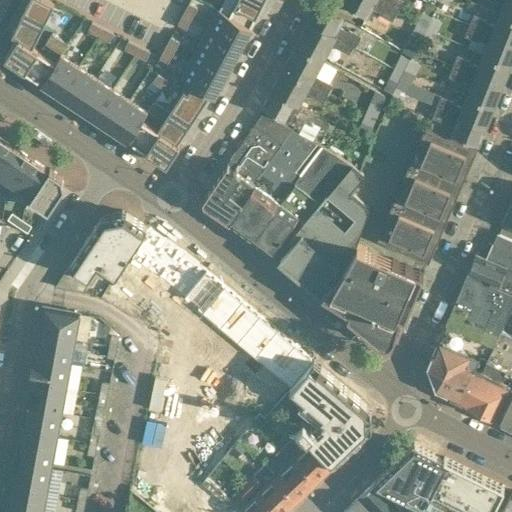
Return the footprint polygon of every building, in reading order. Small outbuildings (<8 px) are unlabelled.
[(28,0),(11,34),(17,38),(18,36),(32,46),(54,3),(49,0),(28,0)] [(236,0),(229,15),(250,26),(263,0),(236,0)] [(397,8),(382,0),(342,0),(341,2),(366,15),(372,5),(381,10),(380,12),(391,19),(397,8)] [(382,0),(397,8),(402,0),(401,0),(382,0)] [(511,41),(511,0),(502,0),(504,1),(499,13),(495,24),(485,20),(485,19),(473,14),(469,24),(511,41)] [(189,2),(183,13),(192,17),(197,7),(189,2)] [(318,2),(308,21),(352,45),(354,46),(362,33),(349,26),(348,28),(339,24),(344,16),(336,12),(318,2)] [(218,8),(208,26),(242,45),(252,27),(250,26),(229,15),(218,8)] [(428,24),(431,16),(421,11),(417,19),(428,24)] [(183,13),(178,23),(186,28),(192,17),(183,13)] [(431,16),(428,24),(427,26),(436,31),(441,21),(431,16)] [(417,19),(402,50),(411,54),(418,39),(420,40),(427,26),(428,24),(417,19)] [(92,21),(88,30),(98,35),(103,26),(92,21)] [(352,45),(308,21),(294,47),(283,67),(329,92),(333,85),(320,77),(314,74),(322,61),(332,42),(349,52),(352,45)] [(510,64),(511,59),(511,41),(469,24),(464,35),(476,40),(477,37),(488,41),(483,53),(478,66),(468,61),(469,59),(457,54),(453,64),(502,84),(510,64)] [(103,26),(98,35),(109,40),(114,32),(103,26)] [(208,26),(199,43),(233,62),(242,45),(208,26)] [(430,44),(436,31),(427,26),(420,40),(430,44)] [(52,32),(45,42),(53,48),(59,37),(52,32)] [(17,38),(5,56),(38,78),(42,81),(40,83),(58,95),(79,64),(61,53),(55,61),(51,58),(32,46),(18,36),(17,38)] [(171,36),(165,47),(174,51),(179,40),(171,36)] [(59,37),(53,48),(61,53),(67,43),(59,37)] [(128,39),(124,48),(135,53),(139,45),(128,39)] [(199,43),(190,60),(224,78),(233,62),(199,43)] [(139,45),(135,53),(145,59),(150,50),(139,45)] [(165,47),(159,57),(168,62),(174,51),(165,47)] [(400,55),(389,78),(397,82),(398,82),(405,68),(410,59),(400,55)] [(420,64),(410,59),(405,68),(415,73),(420,64)] [(190,60),(180,78),(192,84),(209,93),(214,96),(224,78),(190,60)] [(79,64),(58,95),(75,106),(96,76),(79,64)] [(494,104),(502,84),(453,64),(448,76),(461,81),(462,79),(471,83),(467,93),(462,106),(452,102),(453,100),(440,95),(437,104),(486,124),(494,104)] [(329,92),(283,67),(271,88),(298,104),(306,91),(325,101),(329,92)] [(407,90),(415,73),(405,68),(398,82),(397,82),(396,85),(407,90)] [(158,73),(152,81),(162,87),(168,79),(158,73)] [(96,76),(75,106),(92,117),(113,87),(96,76)] [(163,120),(157,128),(177,142),(209,93),(192,84),(187,91),(184,88),(169,110),(163,120)] [(403,99),(407,90),(396,85),(391,94),(403,99)] [(113,87),(92,117),(109,129),(130,98),(113,87)] [(298,104),(271,88),(262,106),(300,127),(304,119),(312,124),(317,114),(298,104)] [(375,90),(365,112),(376,117),(386,95),(375,90)] [(130,98),(109,129),(127,140),(129,138),(133,141),(166,163),(179,143),(177,142),(157,128),(146,121),(142,118),(147,110),(130,98)] [(154,100),(147,110),(155,115),(162,105),(154,100)] [(478,144),(486,124),(437,104),(432,117),(444,122),(445,119),(455,123),(451,133),(478,144)] [(162,105),(155,115),(163,120),(169,110),(162,105)] [(252,236),(322,143),(319,142),(262,112),(256,121),(284,137),(229,219),(252,236)] [(371,130),(376,117),(365,112),(359,125),(371,130)] [(229,219),(284,137),(256,121),(227,163),(227,162),(201,200),(229,219)] [(416,145),(423,148),(468,167),(477,148),(424,125),(416,145)] [(0,165),(13,145),(0,136),(0,165)] [(275,254),(351,163),(322,143),(252,236),(270,250),(275,254)] [(0,165),(0,177),(12,186),(31,157),(13,145),(0,165)] [(423,148),(416,145),(408,163),(460,185),(468,167),(423,148)] [(12,186),(30,198),(49,170),(48,169),(31,157),(12,186)] [(357,241),(369,207),(350,190),(363,173),(351,163),(275,254),(321,293),(344,266),(357,241)] [(460,185),(408,163),(400,181),(453,204),(460,185)] [(30,198),(48,210),(64,185),(62,176),(58,173),(53,170),(49,167),(48,169),(49,170),(30,198)] [(392,200),(418,211),(445,222),(453,204),(400,181),(392,200)] [(418,211),(392,200),(385,218),(437,241),(445,222),(418,211)] [(511,204),(510,203),(501,224),(511,228),(511,204)] [(101,217),(55,286),(84,291),(99,267),(113,277),(127,256),(147,226),(123,210),(112,212),(113,218),(106,220),(101,217)] [(17,225),(22,218),(12,211),(7,218),(17,225)] [(32,225),(22,218),(17,225),(27,231),(32,225)] [(437,241),(385,218),(376,237),(428,260),(437,241)] [(147,226),(127,256),(146,268),(166,239),(147,226)] [(511,239),(497,233),(486,258),(511,268),(511,239)] [(166,239),(146,268),(165,281),(187,253),(166,239)] [(405,315),(424,271),(357,241),(344,266),(321,293),(348,310),(347,314),(349,315),(365,322),(363,327),(366,331),(370,334),(374,337),(378,340),(383,342),(385,342),(387,342),(389,341),(390,340),(392,339),(395,334),(397,329),(399,324),(400,318),(401,313),(405,315)] [(187,253),(165,281),(183,296),(206,268),(187,253)] [(511,291),(511,268),(486,258),(475,253),(475,254),(467,271),(511,291)] [(206,268),(183,296),(199,310),(222,283),(206,268)] [(443,393),(458,400),(465,403),(511,305),(511,291),(467,271),(455,299),(428,368),(435,389),(443,393)] [(222,283),(199,310),(216,324),(239,297),(222,283)] [(123,286),(118,293),(128,300),(132,293),(123,286)] [(132,293),(128,300),(138,306),(142,300),(132,293)] [(239,297),(216,324),(235,340),(257,312),(239,297)] [(75,338),(80,312),(43,306),(41,318),(43,319),(41,331),(75,338)] [(157,311),(152,317),(161,325),(166,319),(157,311)] [(257,312),(235,340),(252,354),(275,327),(257,312)] [(175,326),(170,332),(179,340),(185,334),(175,326)] [(275,327),(252,354),(270,370),(293,342),(275,327)] [(511,386),(511,334),(501,329),(465,403),(496,419),(511,386)] [(71,362),(75,338),(41,331),(38,344),(36,343),(34,355),(33,354),(33,355),(71,362)] [(112,332),(109,344),(117,346),(120,334),(112,332)] [(185,334),(179,340),(189,348),(194,342),(185,334)] [(293,342),(270,370),(291,387),(310,365),(315,360),(293,342)] [(107,356),(115,358),(117,346),(109,344),(107,356)] [(66,387),(71,362),(33,355),(29,380),(66,387)] [(210,356),(205,362),(214,370),(219,363),(210,356)] [(219,363),(214,370),(223,377),(229,371),(219,363)] [(371,428),(371,417),(364,417),(363,407),(366,405),(367,406),(368,405),(320,365),(318,367),(314,367),(310,365),(291,387),(304,399),(299,404),(322,427),(319,430),(313,424),(311,427),(304,420),(298,426),(304,432),(304,433),(311,441),(331,460),(334,463),(371,428)] [(25,404),(61,411),(66,387),(29,380),(28,381),(32,381),(30,393),(27,392),(25,404)] [(102,381),(100,393),(107,395),(110,382),(102,381)] [(245,385),(240,391),(249,399),(254,393),(245,385)] [(511,426),(511,386),(507,397),(496,419),(511,426)] [(102,419),(107,395),(100,393),(94,417),(102,419)] [(254,393),(249,399),(258,407),(263,400),(254,393)] [(25,417),(23,429),(57,436),(61,411),(25,404),(23,416),(25,417)] [(57,436),(23,429),(20,442),(17,441),(14,457),(11,473),(15,474),(12,486),(46,492),(52,461),(57,436)] [(92,430),(89,442),(97,443),(100,431),(92,430)] [(334,463),(331,460),(311,441),(304,433),(295,442),(292,439),(284,446),(316,480),(334,463)] [(239,439),(230,450),(237,456),(246,445),(239,439)] [(87,453),(95,455),(97,443),(89,442),(87,453)] [(414,442),(375,479),(425,503),(431,506),(428,511),(438,511),(443,504),(459,511),(490,511),(504,486),(444,456),(443,459),(434,454),(434,453),(414,442)] [(282,511),(299,497),(316,480),(284,446),(284,447),(276,454),(286,464),(276,474),(275,475),(265,464),(248,481),(277,511),(282,511)] [(230,498),(209,476),(202,483),(225,502),(230,498)] [(414,511),(425,503),(375,479),(359,495),(375,511),(414,511)] [(277,511),(248,481),(230,498),(243,511),(277,511)] [(15,511),(42,511),(46,492),(12,486),(10,499),(8,498),(5,510),(15,511)] [(80,486),(78,498),(86,500),(88,488),(80,486)] [(196,490),(188,499),(194,504),(202,495),(196,490)] [(501,511),(511,511),(511,490),(503,507),(501,511)] [(375,511),(359,495),(343,510),(345,511),(375,511)] [(76,510),(83,511),(86,500),(78,498),(76,510)] [(188,499),(180,508),(184,511),(187,511),(194,504),(188,499)]
